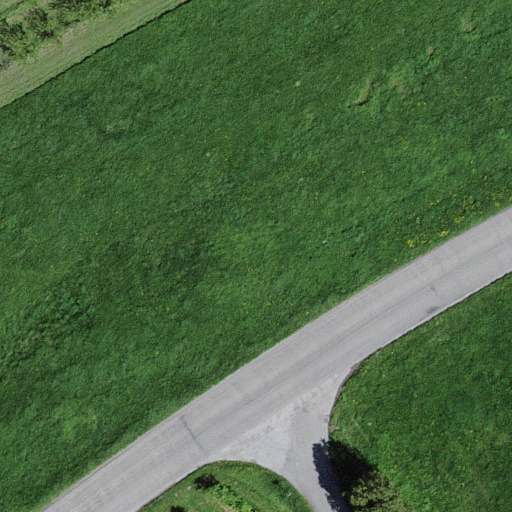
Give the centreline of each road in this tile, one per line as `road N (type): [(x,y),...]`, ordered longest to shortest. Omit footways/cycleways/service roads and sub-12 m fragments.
road 1 (unclassified): [(263,389),(511,241)]
road 2 (unclassified): [(90,511),(263,389)]
road 3 (unclassified): [(336,511),(263,389)]
